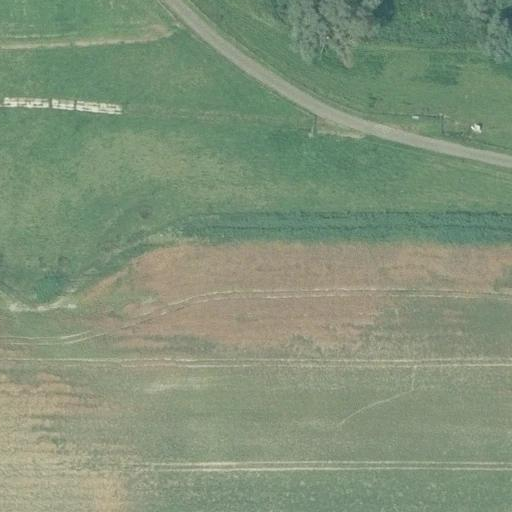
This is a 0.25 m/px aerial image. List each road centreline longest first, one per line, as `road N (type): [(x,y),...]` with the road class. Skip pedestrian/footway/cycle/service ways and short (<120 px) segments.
road 1 (track): [(511,130),(0,112)]
road 2 (unclassified): [(511,166),(388,138),(264,82),(176,0)]
